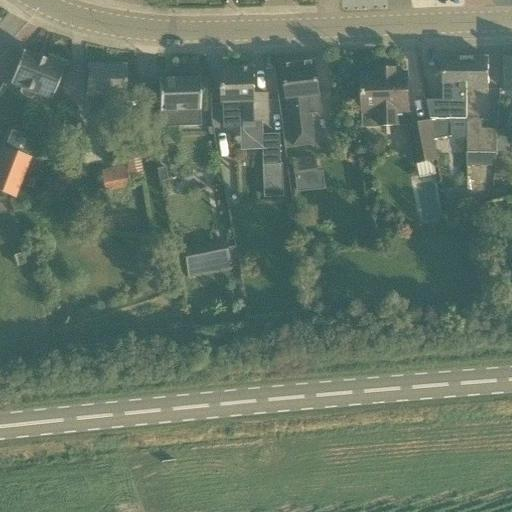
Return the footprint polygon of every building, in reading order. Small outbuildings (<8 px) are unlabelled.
[(51,100),(63,68),(22,52),(10,84),(21,89),(19,93),(21,97),(29,100),(33,98),(34,94),(51,100)] [(467,101),(467,59),(444,59),(444,103),(428,103),(436,142),(455,138),(455,119),(465,119),(464,101),(467,101)] [(464,101),(465,119),(467,119),(467,167),(495,167),(495,153),(496,153),(496,152),(496,130),(482,130),(482,119),(488,119),(488,90),(488,59),(467,59),(467,101),(464,101)] [(321,108),(319,96),(315,63),(283,67),(287,100),(289,100),(295,147),(316,145),(312,109),(321,108)] [(87,65),(86,97),(102,97),(101,130),(104,130),(103,164),(121,164),(122,161),(125,161),(124,158),(135,156),(135,137),(122,137),(123,66),(87,65)] [(254,95),(254,89),(253,69),(222,70),(223,103),(224,103),(225,128),(243,128),(242,122),(269,121),(268,95),(254,95)] [(396,113),(408,113),(407,74),(395,74),(395,70),(384,70),(379,70),(380,75),(362,75),(362,96),(359,96),(360,110),(363,110),(364,114),(364,127),(396,126),(396,113)] [(199,77),(159,79),(159,83),(160,107),(160,127),(200,125),(199,77)] [(436,175),(433,161),(437,160),(429,122),(414,125),(413,126),(420,164),(417,164),(420,178),(436,175)] [(508,130),(496,130),(496,152),(507,152),(508,130)] [(280,134),(262,135),(263,165),(281,165),(280,134)] [(0,193),(14,199),(29,158),(3,148),(0,157),(0,193)] [(139,155),(135,156),(124,158),(125,161),(126,166),(102,170),(105,191),(129,187),(129,186),(144,183),(139,155)] [(317,158),(293,159),(293,165),(290,165),(294,193),(301,192),(299,178),(319,177),(317,158)] [(459,212),(456,195),(444,197),(448,214),(459,212)] [(230,245),(206,249),(210,277),(234,273),(230,245)] [(23,254),(12,257),(15,269),(26,265),(23,254)]
